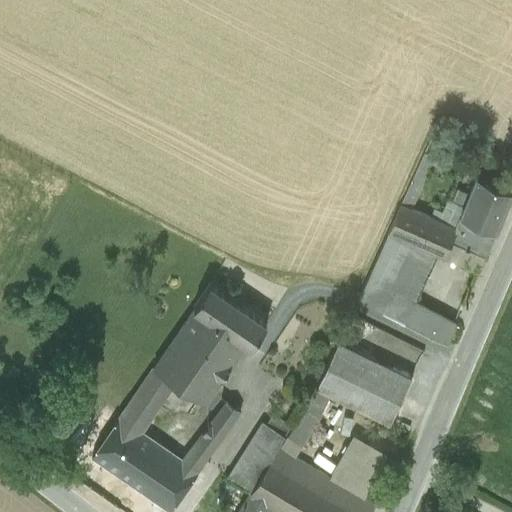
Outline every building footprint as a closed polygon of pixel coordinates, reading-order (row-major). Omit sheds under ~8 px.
[(410,207),(435,156),(424,150),(400,203),(410,207)] [(477,174),(471,188),(459,183),(453,196),(465,201),(460,214),(495,229),(511,190),(511,189),(509,188),(511,183),(509,178),(501,175),(496,177),(494,182),(477,174)] [(410,207),(400,203),(387,231),(409,242),(439,255),(445,257),(452,240),(457,228),(454,226),(410,207)] [(495,229),(460,214),(454,226),(457,228),(452,240),(486,254),(495,229)] [(387,231),(358,297),(379,308),(387,291),(409,242),(387,231)] [(478,272),(486,254),(452,240),(445,257),(478,272)] [(387,291),(416,305),(439,255),(409,242),(387,291)] [(268,325),(212,285),(195,309),(248,346),(252,348),(268,325)] [(387,291),(379,308),(434,337),(447,342),(454,324),(416,305),(387,291)] [(248,346),(196,309),(154,369),(175,383),(206,404),(248,346)] [(385,351),(402,360),(398,367),(411,374),(426,343),(397,328),(385,351)] [(338,340),(315,386),(329,393),(389,422),(411,377),(338,340)] [(154,369),(120,417),(143,433),(175,383),(154,369)] [(306,408),(285,440),(299,448),(320,414),(318,413),(329,393),(316,387),(306,408)] [(227,403),(185,463),(198,472),(240,412),(227,403)] [(291,424),(272,413),(265,425),(284,436),(291,424)] [(143,433),(120,417),(92,457),(167,511),(169,511),(198,472),(185,463),(143,433)] [(261,422),(227,476),(250,491),(270,461),(270,460),(284,436),(265,425),(261,422)] [(367,511),(372,504),(279,447),(270,461),(355,511),(367,511)] [(167,511),(92,457),(76,479),(124,511),(167,511)] [(270,460),(270,461),(250,491),(250,493),(268,503),(282,511),(355,511),(270,461),(270,460)] [(262,511),(268,503),(250,493),(237,511),(262,511)]
